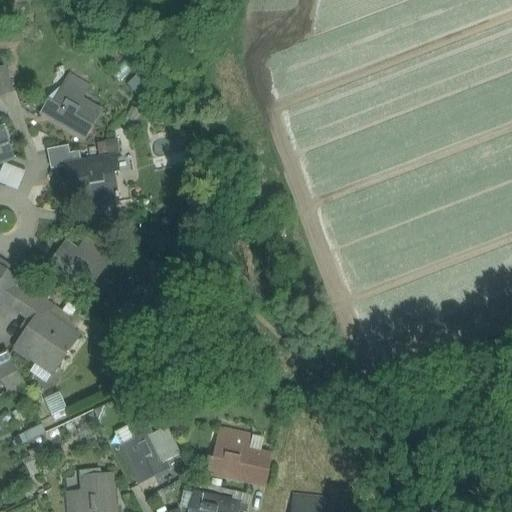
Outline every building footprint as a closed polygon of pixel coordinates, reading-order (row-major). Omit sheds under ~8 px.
[(5,68),(0,69),(0,90),(2,95),(13,91),(5,68)] [(86,88),(69,78),(62,91),(58,88),(43,114),(77,134),(84,121),(92,126),(100,113),(79,101),(86,88)] [(115,159),(76,165),(79,180),(69,181),(72,196),(95,192),(98,207),(117,204),(115,189),(110,189),(108,176),(117,174),(115,159)] [(0,183),(20,189),(26,170),(4,164),(0,176),(0,183)] [(86,241),(78,253),(66,245),(57,257),(65,262),(57,274),(89,297),(98,285),(90,279),(98,268),(102,271),(110,258),(86,241)] [(27,287),(0,267),(0,305),(3,301),(13,308),(27,287)] [(53,305),(27,287),(13,308),(33,323),(41,311),(47,315),(53,305)] [(47,315),(41,311),(33,323),(15,348),(38,363),(42,359),(57,369),(79,338),(47,315)] [(23,384),(8,352),(0,355),(0,381),(2,381),(7,392),(23,384)] [(179,404),(169,407),(175,425),(185,422),(179,404)] [(169,415),(161,417),(164,427),(172,424),(169,415)] [(156,448),(143,422),(130,428),(136,441),(123,448),(139,481),(153,474),(154,477),(167,470),(158,452),(161,451),(159,447),(156,448)] [(250,437),(221,431),(218,446),(222,447),(220,460),(210,458),(207,473),(245,481),(248,467),(258,469),(261,454),(247,451),(250,437)] [(276,443),(250,437),(247,451),(261,454),(258,469),(248,467),(245,481),(266,486),(276,443)] [(102,487),(101,477),(81,479),(83,493),(69,495),(70,511),(114,511),(112,486),(102,487)] [(236,511),(238,504),(199,496),(195,511),(236,511)] [(322,511),(324,501),(295,498),(293,511),(322,511)]
